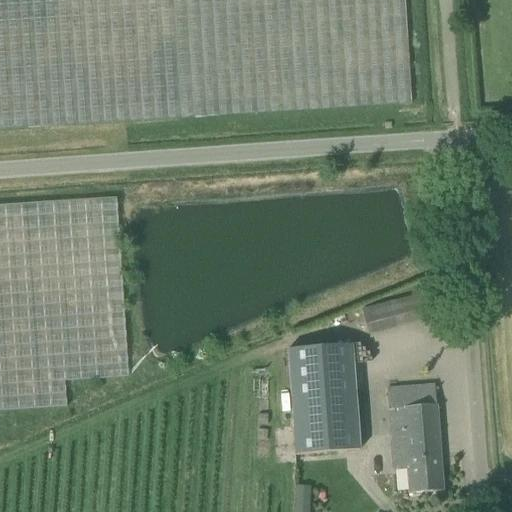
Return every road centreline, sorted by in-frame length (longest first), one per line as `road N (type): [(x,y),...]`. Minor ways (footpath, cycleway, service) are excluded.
road 1 (unclassified): [(0,164),(464,128)]
road 2 (unclassified): [(490,511),(464,128)]
road 3 (unclassified): [(464,128),(454,0)]
